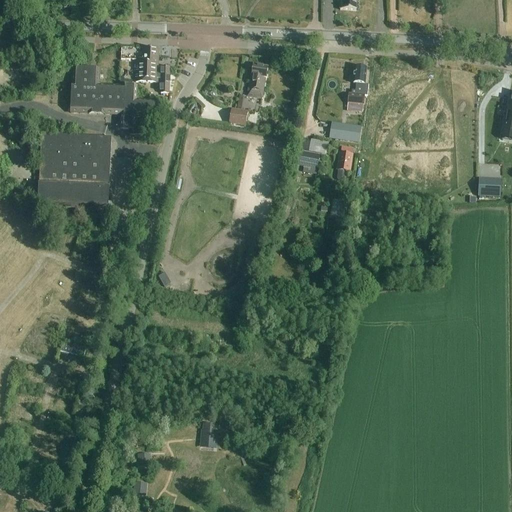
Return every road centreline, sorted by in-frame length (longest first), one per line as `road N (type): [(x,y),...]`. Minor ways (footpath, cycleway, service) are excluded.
road 1 (unclassified): [(83,511),(176,109),(200,69),(205,29)]
road 2 (tertiary): [(511,57),(421,42),(205,29)]
road 3 (tertiary): [(205,29),(0,25)]
